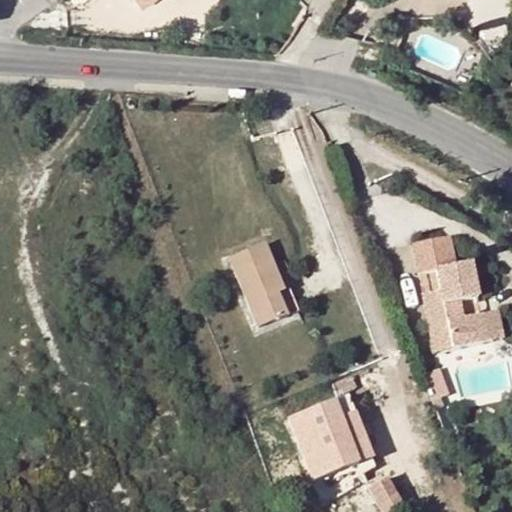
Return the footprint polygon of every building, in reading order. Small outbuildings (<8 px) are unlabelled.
[(247,89),(230,88),(229,97),(247,98),(247,89)] [(450,238),(415,243),(419,273),(437,270),(455,267),(450,238)] [(265,244),(231,258),(260,328),(300,311),(290,290),(285,291),(265,244)] [(452,335),(454,348),(495,341),(491,313),(464,317),(462,302),(479,299),(473,264),(455,267),(437,270),(440,290),(423,293),(432,338),(452,335)] [(501,311),(491,313),(495,341),(505,340),(501,311)] [(452,335),(432,338),(434,352),(454,348),(452,335)] [(374,458),(349,396),(290,419),(314,481),(374,458)] [(404,511),(406,511),(386,478),(382,480),(395,511),(404,511)] [(383,511),(395,511),(382,480),(370,488),(383,511)]
